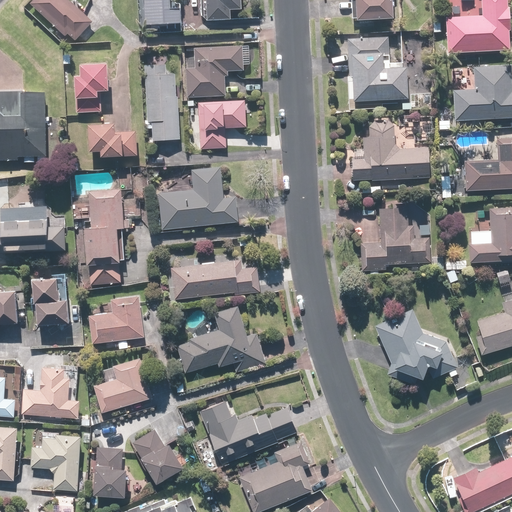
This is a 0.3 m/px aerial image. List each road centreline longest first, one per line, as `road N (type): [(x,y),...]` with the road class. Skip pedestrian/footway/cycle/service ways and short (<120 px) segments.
road 1 (residential): [(290,0),(304,227),(320,327),(372,462)]
road 2 (unknown): [(164,405),(329,353)]
road 3 (residential): [(372,462),(511,399)]
